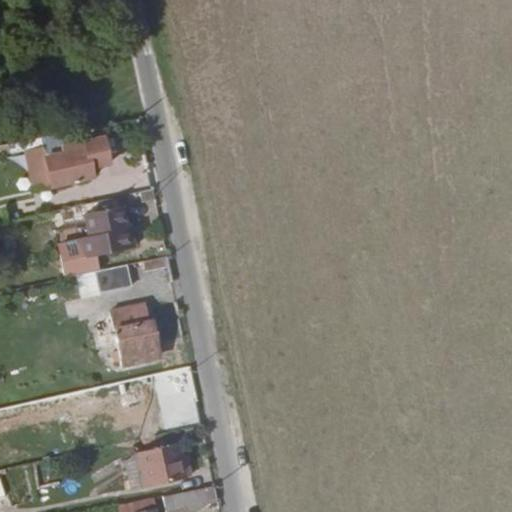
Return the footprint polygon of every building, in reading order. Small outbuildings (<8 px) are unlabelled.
[(47,173),(47,175),(87,166),(85,157),(104,153),(99,126),(59,134),(57,123),(37,127),(39,136),(47,173)] [(22,139),(39,136),(37,127),(20,130),(22,139)] [(22,139),(20,130),(5,133),(6,142),(22,139)] [(29,177),(47,173),(39,136),(21,140),(29,177)] [(123,244),(116,205),(83,212),(89,251),(123,244)] [(123,262),(92,268),(95,289),(127,282),(123,262)] [(111,364),(157,354),(145,300),(100,310),(111,364)] [(139,458),(143,484),(144,489),(188,480),(181,445),(139,454),(139,458)] [(143,484),(139,458),(125,460),(130,488),(143,484)] [(4,482),(0,482),(0,506),(10,504),(4,482)] [(209,502),(206,489),(164,497),(166,511),(185,511),(195,510),(209,502)] [(155,511),(153,499),(121,505),(122,511),(155,511)]
